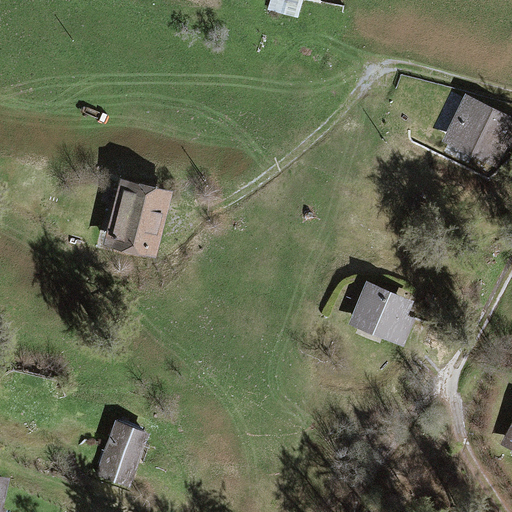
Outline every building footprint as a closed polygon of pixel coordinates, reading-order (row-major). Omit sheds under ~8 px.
[(323,0),(270,0),(267,11),(298,19),(302,2),(321,7),(323,0)] [(511,123),(511,118),(464,96),(441,145),(491,168),(511,123)] [(171,190),(117,178),(103,244),(157,256),(171,190)] [(412,300),(364,283),(347,327),(395,345),(412,300)] [(511,416),(500,446),(511,451),(511,416)] [(147,431),(113,421),(96,478),(131,488),(147,431)] [(0,511),(3,511),(10,480),(0,478),(0,511)]
